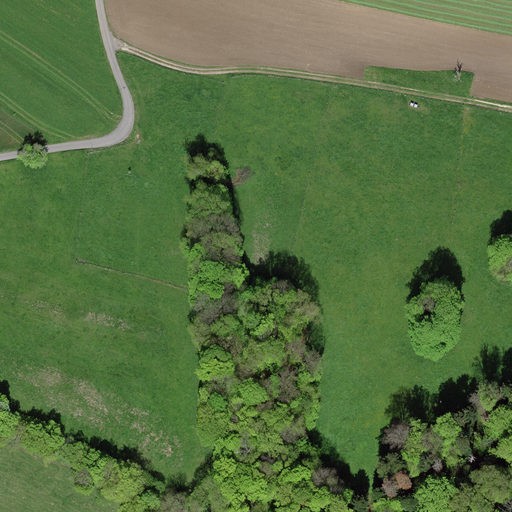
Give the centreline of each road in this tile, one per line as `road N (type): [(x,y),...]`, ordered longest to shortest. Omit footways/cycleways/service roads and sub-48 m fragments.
road 1 (track): [(511,110),(282,71),(196,70),(106,38)]
road 2 (residential): [(0,156),(102,140),(125,126),(127,100),(99,0)]
